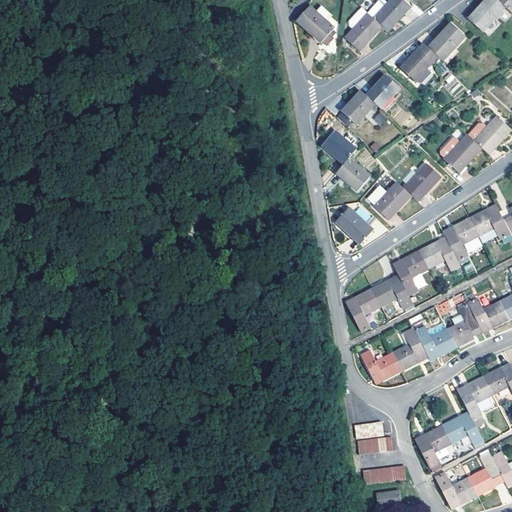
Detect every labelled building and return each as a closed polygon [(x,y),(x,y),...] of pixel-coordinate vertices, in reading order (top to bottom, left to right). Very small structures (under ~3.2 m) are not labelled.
[(373,19),(388,3),(385,0),(379,0),(367,13),(368,14),(373,19)] [(402,12),(408,5),(402,0),(390,0),(388,3),(373,19),(382,27),(388,32),(405,14),(402,12)] [(486,0),(474,13),(477,15),(471,22),(483,33),(506,8),(499,2),(496,0),(486,0)] [(511,0),(501,0),(499,2),(506,8),(511,14),(511,12),(511,0)] [(402,12),(405,14),(411,8),(408,5),(402,12)] [(317,35),(323,41),(328,45),(329,45),(334,40),(332,38),(329,35),(333,31),(335,29),(310,6),(296,21),(314,38),(317,35)] [(477,15),(474,13),(468,19),(471,22),(477,15)] [(345,39),(357,50),(363,43),(366,46),(382,27),(373,19),(368,14),(345,39)] [(451,24),(434,43),(437,45),(431,51),(438,58),(443,62),(465,37),(451,24)] [(317,35),(314,38),(321,44),(323,41),(317,35)] [(363,43),(357,50),(359,53),(366,46),(363,43)] [(428,49),(431,51),(437,45),(434,43),(428,49)] [(409,66),(403,72),(415,83),(438,58),(431,51),(428,49),(423,44),(406,63),(409,66)] [(400,69),(403,72),(409,66),(406,63),(400,69)] [(375,93),(369,99),(375,105),(381,110),(400,89),(386,76),(372,90),(375,93)] [(366,96),(369,99),(375,93),(372,90),(366,96)] [(350,108),(344,115),(356,126),(375,105),(369,99),(366,96),(361,91),(347,106),(350,108)] [(341,113),(344,115),(350,108),(347,106),(341,113)] [(373,119),(380,126),(387,119),(380,112),(373,119)] [(481,149),(486,153),(492,146),(495,149),(511,131),(497,117),(487,128),(474,142),(481,149)] [(483,124),(478,124),(468,136),(474,142),(487,128),(483,124)] [(322,147),(337,160),(340,157),(346,162),(349,159),(357,150),(335,132),(322,147)] [(444,161),(456,171),(462,164),(465,167),(481,149),(474,142),(467,136),(458,146),(445,160),(444,161)] [(438,154),(445,160),(458,146),(454,142),(449,142),(438,154)] [(488,156),(495,149),(492,146),(486,153),(488,156)] [(337,160),(344,165),(346,162),(340,157),(337,160)] [(346,178),(344,180),(358,192),(370,178),(349,159),(346,162),(344,165),(339,171),(346,178)] [(462,164),(456,171),(459,174),(465,167),(462,164)] [(411,196),(416,200),(422,193),(424,196),(441,178),(427,165),(404,189),(411,196)] [(336,174),(344,180),(346,178),(339,171),(336,174)] [(374,207),(386,218),(392,211),(395,214),(411,196),(404,189),(397,183),(388,193),(380,186),(368,199),(375,207),(374,207)] [(418,203),(424,196),(422,193),(416,200),(418,203)] [(501,240),(511,235),(504,221),(496,206),(470,219),(479,237),(495,229),(501,240)] [(336,223),(354,240),(357,237),(363,243),(374,231),(349,208),(336,223)] [(392,211),(386,218),(389,221),(395,214),(392,211)] [(461,246),(479,237),(470,219),(444,233),(446,238),(458,262),(468,257),(461,246)] [(361,246),(363,243),(357,237),(354,240),(361,246)] [(419,252),(429,270),(446,261),(452,272),(461,268),(458,262),(446,238),(438,242),(439,244),(437,245),(436,243),(419,252)] [(402,283),(408,295),(418,290),(412,279),(429,270),(419,252),(393,265),(399,276),(402,283)] [(399,276),(389,281),(393,288),(402,283),(399,276)] [(382,307),(395,300),(398,299),(404,311),(414,306),(408,295),(402,283),(393,288),(389,281),(372,290),(382,307)] [(511,284),(511,296),(501,302),(510,320),(511,319),(511,282),(511,283),(511,284)] [(366,315),(382,307),(372,290),(355,299),(358,305),(350,309),(362,332),(372,326),(366,315)] [(401,312),(404,311),(398,299),(395,300),(401,312)] [(483,334),(510,320),(501,302),(484,311),(477,299),(468,304),(469,305),(480,328),(482,332),(483,334)] [(440,315),(452,310),(448,300),(436,306),(440,315)] [(475,339),(473,336),(482,332),(480,328),(469,305),(459,310),(465,322),(448,330),(457,348),(475,339)] [(457,348),(448,330),(431,339),(425,327),(424,328),(420,321),(412,325),(413,328),(429,357),(431,361),(457,348)] [(429,357),(413,328),(404,333),(410,345),(393,354),(402,371),(420,362),(419,362),(429,357)] [(402,371),(393,354),(376,362),(370,350),(360,355),(372,378),(382,373),(385,380),(402,371)] [(511,367),(510,364),(484,378),(493,396),(510,387),(511,390),(511,367)] [(382,373),(372,378),(376,384),(385,380),(382,373)] [(477,404),(493,396),(484,378),(458,392),(469,414),(477,428),(486,423),(482,416),(483,416),(477,404)] [(475,448),(484,443),(477,428),(469,414),(460,420),(459,418),(442,427),(452,445),(469,436),(475,448)] [(383,422),(376,423),(377,437),(385,436),(383,422)] [(376,423),(369,424),(370,438),(377,437),(376,423)] [(369,424),(362,425),(363,439),(370,438),(369,424)] [(362,425),(355,426),(357,440),(363,439),(362,425)] [(416,440),(432,473),(442,468),(439,461),(448,456),(445,448),(452,445),(442,427),(416,440)] [(386,438),(379,439),(380,453),(387,452),(386,438)] [(379,439),(372,440),(373,454),(380,453),(379,439)] [(372,440),(364,441),(366,455),(373,454),(372,440)] [(493,462),(489,453),(480,458),(486,470),(469,479),(478,496),(495,487),(492,481),(501,476),(495,465),(493,462)] [(505,460),(503,456),(493,462),(495,465),(505,460)] [(505,460),(495,465),(501,476),(504,483),(507,488),(511,486),(511,471),(505,460)] [(405,467),(398,468),(399,481),(406,480),(405,467)] [(398,468),(391,469),(392,482),(399,481),(398,468)] [(384,469),(377,470),(379,483),(386,483),(384,469)] [(391,469),(384,469),(386,483),(392,482),(391,469)] [(377,470),(370,471),(371,484),(379,483),(377,470)] [(370,471),(363,472),(365,485),(371,484),(370,471)] [(478,496),(469,479),(453,487),(445,472),(435,478),(448,503),(458,499),(461,505),(478,496)] [(492,481),(495,487),(504,483),(501,476),(492,481)] [(400,493),(377,495),(379,507),(401,505),(400,493)] [(461,505),(458,499),(448,503),(452,510),(461,505)]
